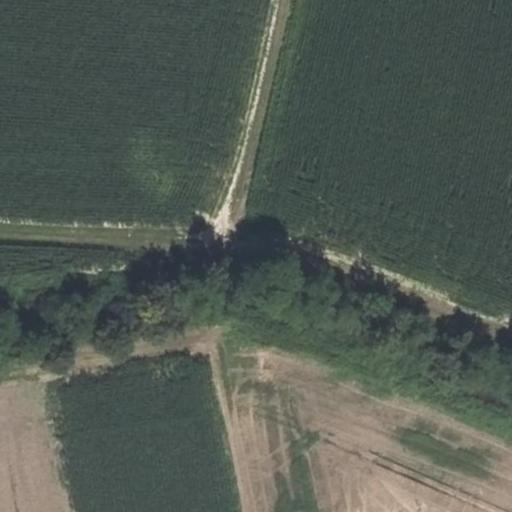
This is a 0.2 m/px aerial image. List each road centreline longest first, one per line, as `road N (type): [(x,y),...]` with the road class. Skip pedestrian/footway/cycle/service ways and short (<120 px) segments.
road 1 (track): [(511,329),(415,285),(236,255),(287,0)]
road 2 (track): [(236,255),(0,237)]
